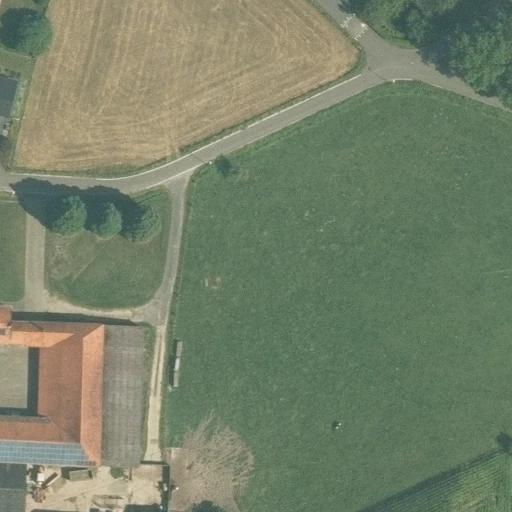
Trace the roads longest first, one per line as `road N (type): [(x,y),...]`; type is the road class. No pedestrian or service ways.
road 1 (track): [(183,169),(149,498),(46,496),(45,511)]
road 2 (residential): [(400,69),(134,188),(0,183)]
road 3 (residential): [(511,19),(400,69)]
